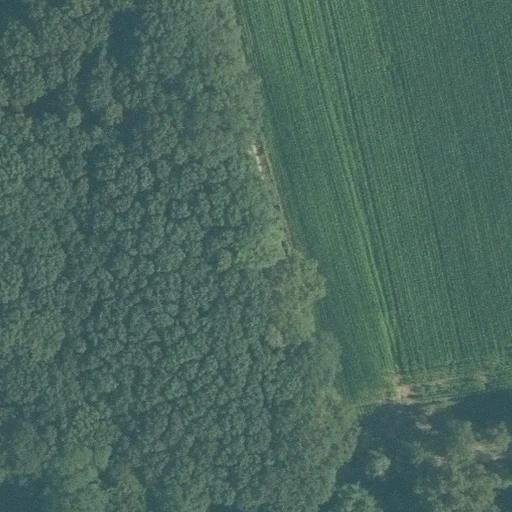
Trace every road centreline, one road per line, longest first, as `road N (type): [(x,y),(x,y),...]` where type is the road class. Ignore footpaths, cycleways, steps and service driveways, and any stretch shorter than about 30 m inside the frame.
road 1 (unclassified): [(159,468),(289,489),(511,445)]
road 2 (unclassified): [(159,468),(48,314),(0,286)]
